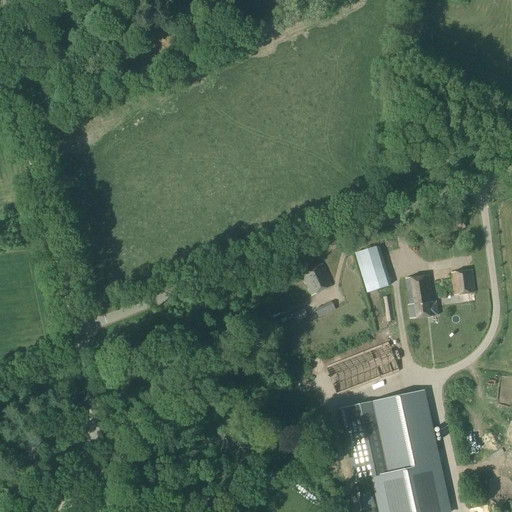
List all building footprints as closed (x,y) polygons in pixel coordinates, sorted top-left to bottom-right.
[(366,293),(389,286),(377,247),(354,254),(366,293)] [(312,296),(331,286),(321,265),(301,275),(312,296)] [(453,296),(475,293),(472,271),(450,273),(453,296)] [(433,302),(429,276),(405,279),(409,305),(407,306),(409,319),(438,315),(436,302),(433,302)] [(386,322),(393,321),(389,297),(382,298),(386,322)] [(318,318),(329,313),(325,305),(314,310),(318,318)] [(296,323),(307,317),(302,309),(288,316),(290,319),(293,317),(296,323)] [(299,322),(302,328),(311,323),(308,317),(299,322)] [(391,352),(387,342),(325,366),(337,396),(399,372),(395,362),(400,360),(396,350),(391,352)] [(450,511),(424,391),(338,410),(353,482),(370,478),(377,511),(450,511)]
